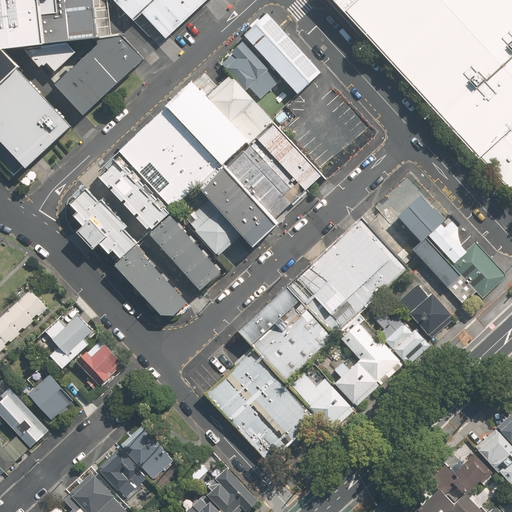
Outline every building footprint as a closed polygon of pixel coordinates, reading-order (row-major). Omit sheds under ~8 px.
[(47,46),(41,0),(0,0),(0,52),(25,49),(47,46)] [(95,0),(41,0),(47,46),(100,40),(95,0)] [(111,0),(131,20),(140,12),(164,38),(207,0),(111,0)] [(511,0),(335,0),(511,190),(511,0)] [(284,77),(298,93),(320,73),(268,15),(246,35),(269,61),(284,77)] [(47,46),(25,49),(83,115),(143,58),(121,36),(100,40),(47,46)] [(269,91),(284,77),(269,61),(265,65),(244,43),(222,64),(246,90),(250,86),(256,93),(254,94),(266,107),(276,98),(269,91)] [(70,124),(18,71),(0,86),(0,137),(25,164),(70,124)] [(274,123),(232,78),(209,99),(252,144),(257,139),(274,123)] [(170,103),(230,166),(252,144),(209,99),(194,83),(170,103)] [(375,133),(342,96),(318,118),(323,124),(322,125),(350,156),(375,133)] [(203,192),(230,166),(170,103),(119,151),(122,155),(173,208),(197,185),(203,192)] [(257,139),(304,191),(322,175),(274,123),(257,139)] [(304,191),(257,139),(252,144),(230,166),(274,218),(304,191)] [(175,210),(173,208),(122,155),(99,177),(150,232),(171,214),(175,210)] [(274,218),(230,166),(203,192),(211,200),(242,234),(255,247),(279,224),(274,218)] [(101,202),(87,188),(85,190),(83,188),(76,195),(77,197),(71,203),(79,211),(75,215),(85,226),(79,232),(95,248),(100,243),(110,253),(114,250),(123,259),(135,246),(139,243),(126,229),(129,226),(103,199),(101,202)] [(440,224),(444,220),(421,195),(398,216),(420,240),(411,248),(447,287),(460,275),(451,265),(425,237),(428,235),(440,224)] [(219,256),(242,234),(211,200),(189,220),(197,228),(195,231),(219,256)] [(222,271),(171,214),(150,232),(201,289),(222,271)] [(404,267),(360,219),(290,283),(334,331),(404,267)] [(457,227),(451,220),(443,227),(440,224),(428,235),(454,262),(466,250),(450,234),(457,227)] [(481,296),(504,275),(475,243),(466,250),(454,262),(451,265),(460,275),(475,290),(481,296)] [(135,246),(123,259),(116,265),(163,315),(174,314),(188,302),(135,246)] [(462,303),(475,290),(460,275),(447,287),(462,303)] [(453,316),(432,292),(427,296),(417,284),(397,300),(428,337),(453,316)] [(287,286),(239,331),(287,381),(335,337),(287,286)] [(30,289),(17,302),(33,319),(47,306),(30,289)] [(17,302),(3,315),(20,332),(33,319),(17,302)] [(407,364),(429,344),(414,328),(411,332),(395,314),(390,319),(381,309),(372,318),(383,329),(379,333),(384,339),(407,364)] [(3,315),(0,318),(0,338),(6,345),(20,332),(3,315)] [(53,354),(63,366),(89,343),(88,341),(95,334),(78,315),(66,326),(59,318),(46,330),(53,338),(61,347),(53,354)] [(357,361),(376,382),(399,360),(380,340),(376,344),(356,323),(340,338),(360,358),(357,361)] [(83,357),(105,381),(123,365),(101,340),(83,357)] [(252,350),(206,393),(271,461),(317,418),(252,350)] [(376,382),(357,361),(348,369),(341,362),(328,374),(354,402),(376,382)] [(328,426),(350,406),(324,377),(315,385),(304,373),(291,384),(328,426)] [(29,394),(52,420),(74,400),(51,374),(29,394)] [(0,396),(0,412),(32,447),(50,430),(11,386),(0,396)] [(511,412),(497,427),(511,443),(511,412)] [(145,427),(124,446),(152,477),(173,458),(145,427)] [(511,448),(493,428),(474,445),(501,474),(503,473),(511,483),(511,448)] [(0,468),(4,473),(29,450),(16,437),(4,447),(0,442),(0,468)] [(147,476),(119,446),(97,467),(126,496),(147,476)] [(487,511),(486,511),(482,511),(466,495),(491,471),(474,453),(452,473),(444,464),(428,480),(439,491),(417,511),(487,511)] [(196,481),(209,470),(202,462),(189,474),(196,481)] [(258,500),(226,467),(215,477),(220,482),(207,493),(225,511),(235,511),(242,506),(246,510),(258,500)] [(110,499),(115,495),(93,472),(72,493),(89,511),(108,511),(116,505),(110,499)] [(77,511),(76,511),(80,507),(68,494),(63,498),(72,508),(67,511),(77,511)] [(221,511),(211,500),(198,511),(221,511)]
